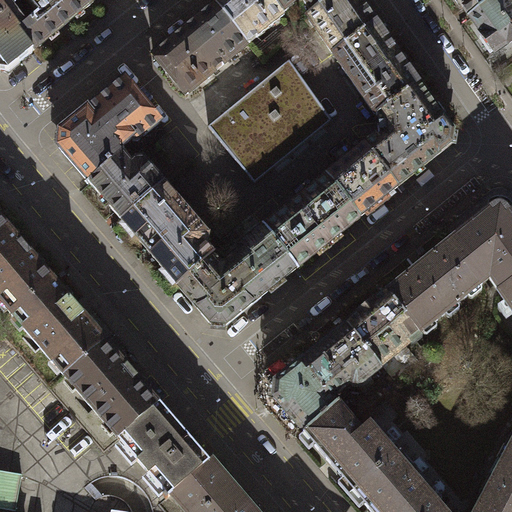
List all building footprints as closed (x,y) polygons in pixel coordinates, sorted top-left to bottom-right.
[(7,0),(0,0),(0,71),(9,72),(33,52),(19,32),(27,26),(26,25),(7,0)] [(26,0),(38,15),(26,25),(27,26),(19,32),(33,52),(97,1),(95,0),(26,0)] [(224,0),(216,7),(248,46),(285,16),(283,14),(272,0),(224,0)] [(272,0),(283,14),(295,4),(294,0),(303,0),(313,14),(332,0),(272,0)] [(334,54),(377,24),(359,0),(332,0),(313,14),(308,17),(334,54)] [(457,0),(471,18),(496,0),(457,0)] [(511,0),(496,0),(471,18),(496,54),(511,42),(511,0)] [(248,46),(216,7),(154,57),(186,96),(248,46)] [(377,24),(334,54),(333,55),(375,115),(376,115),(378,116),(383,112),(382,111),(420,85),(377,24)] [(290,62),(209,128),(255,184),(332,122),(290,62)] [(89,184),(123,155),(119,151),(132,141),(133,142),(139,142),(161,123),(125,81),(61,133),(59,148),(89,184)] [(383,112),(389,120),(389,124),(380,124),(380,133),(390,132),(391,135),(382,141),(379,137),(375,137),(365,145),(399,187),(452,145),(454,133),(420,85),(382,111),(383,112)] [(399,187),(365,145),(327,176),(327,177),(361,218),(399,187)] [(136,162),(132,165),(123,155),(89,184),(122,221),(165,185),(144,161),(136,162)] [(361,218),(327,177),(264,228),(297,269),(361,218)] [(178,287),(214,256),(206,246),(207,244),(209,236),(165,185),(122,221),(178,287)] [(499,292),(511,282),(511,214),(508,208),(505,206),(501,205),(497,205),(494,206),(491,208),(453,239),(454,240),(468,257),(462,261),(478,281),(479,280),(486,275),(499,292)] [(53,279),(0,217),(0,302),(11,315),(53,279)] [(297,269),(264,228),(240,247),(240,251),(225,264),(219,261),(214,256),(178,287),(211,325),(226,326),(297,269)] [(479,280),(478,281),(462,261),(468,257),(454,240),(387,293),(421,334),(483,285),(479,280)] [(106,341),(53,279),(11,315),(64,377),(106,341)] [(511,282),(499,292),(511,310),(511,282)] [(424,338),(421,334),(387,293),(347,326),(380,367),(409,343),(413,347),(424,338)] [(347,326),(275,383),(274,398),(304,432),(338,403),(334,399),(351,385),(352,387),(359,388),(382,369),(380,367),(347,326)] [(160,403),(106,341),(64,377),(118,439),(160,403)] [(169,414),(160,403),(118,439),(128,450),(168,498),(173,494),(211,462),(169,414)] [(377,425),(367,427),(362,431),(338,403),(304,432),(355,491),(400,452),(377,425)] [(511,511),(511,435),(479,496),(484,498),(476,511),(511,511)] [(355,491),(372,511),(438,511),(442,509),(438,503),(441,500),(400,452),(355,491)] [(173,494),(188,511),(253,511),(211,462),(173,494)] [(0,471),(0,508),(16,511),(22,475),(0,471)]
